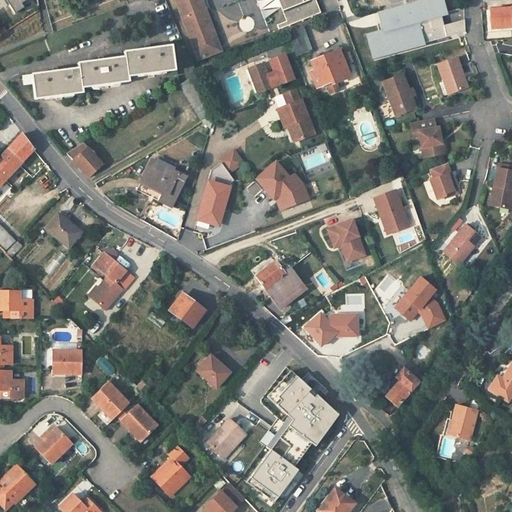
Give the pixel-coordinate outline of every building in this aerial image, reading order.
[(7,0),(15,13),(25,7),(22,3),(26,0),(7,0)] [(204,8),(201,0),(176,0),(182,16),(204,8)] [(283,8),(280,0),(261,0),(269,19),(283,8)] [(281,24),(283,28),(324,12),(319,0),(280,0),(283,8),(289,21),(281,24)] [(439,13),(445,12),(441,0),(409,0),(373,10),(378,28),(438,11),(439,13)] [(511,4),(505,9),(489,11),(491,28),(511,26),(511,21),(511,4)] [(220,50),(204,8),(182,16),(198,58),(220,50)] [(378,28),(363,32),(370,57),(445,36),(442,24),(439,13),(438,11),(378,28)] [(442,24),(445,36),(466,30),(465,18),(442,24)] [(312,51),(304,27),(288,33),(296,57),(312,51)] [(175,70),(171,46),(147,49),(124,52),(124,57),(127,77),(150,74),(175,70)] [(349,76),(346,68),(350,66),(349,63),(345,54),(344,51),(340,53),(339,51),(312,62),(315,71),(311,72),(317,86),(326,83),(331,81),(332,83),(336,81),(349,76)] [(294,79),(284,55),(269,60),(274,72),(267,75),(262,63),(248,68),(258,93),(272,88),(272,87),(279,84),(279,85),(294,79)] [(127,77),(124,57),(101,60),(77,63),(78,68),(81,88),(106,85),(128,82),(127,77)] [(467,87),(456,58),(437,64),(444,82),(446,81),(451,93),(467,87)] [(81,88),(78,68),(31,75),(22,76),(24,85),(33,84),(35,99),(58,96),(82,93),(81,88)] [(411,97),(408,90),(402,74),(382,82),(390,102),(396,115),(396,116),(416,108),(411,97)] [(191,77),(180,84),(202,120),(213,113),(191,77)] [(339,90),(336,81),(332,83),(331,81),(326,83),(331,93),(339,90)] [(300,100),(295,89),(284,94),(288,105),(300,100)] [(314,134),(301,100),(300,100),(288,105),(277,109),(285,128),(288,126),(291,125),(298,141),(314,134)] [(396,115),(390,102),(383,104),(379,106),(385,120),(396,115)] [(213,113),(202,120),(204,124),(210,129),(215,115),(214,113),(213,113)] [(441,140),(438,128),(435,128),(433,118),(410,123),(413,137),(419,135),(420,141),(424,158),(443,154),(445,151),(443,143),(441,143),(441,140)] [(298,141),(291,125),(288,126),(294,142),(298,141)] [(104,131),(90,139),(92,144),(107,135),(104,131)] [(22,134),(8,149),(22,161),(33,149),(22,134)] [(83,143),(66,153),(72,160),(88,178),(103,164),(83,143)] [(300,151),(307,178),(333,171),(326,144),(300,151)] [(0,185),(22,161),(8,149),(0,157),(0,185)] [(243,163),(234,150),(220,160),(222,163),(211,170),(198,217),(220,224),(232,182),(235,181),(229,173),(243,163)] [(176,167),(157,158),(155,161),(174,171),(176,167)] [(186,177),(174,171),(155,161),(151,160),(136,190),(171,207),(186,177)] [(290,178),(275,162),(259,176),(267,185),(264,188),(273,198),(274,197),(277,196),(293,182),(290,178)] [(453,190),(447,174),(450,173),(447,163),(430,169),(434,179),(430,180),(437,199),(444,196),(446,193),(453,190)] [(511,209),(511,200),(511,171),(498,169),(497,168),(493,186),(497,187),(494,206),(511,209)] [(456,189),(450,173),(447,174),(453,190),(456,189)] [(308,199),(303,185),(294,175),(290,178),(293,182),(277,196),(280,199),(283,208),(308,199)] [(267,185),(259,176),(256,179),(264,188),(267,185)] [(457,193),(456,189),(453,190),(446,193),(444,196),(444,198),(457,193)] [(409,227),(395,191),(374,199),(381,218),(384,217),(390,234),(409,227)] [(277,196),(274,197),(277,200),(280,209),(283,208),(280,199),(277,196)] [(81,232),(68,221),(70,218),(61,211),(46,229),(69,247),(81,232)] [(390,234),(384,217),(381,218),(388,235),(390,234)] [(365,255),(352,221),(327,230),(334,248),(341,245),(344,244),(350,260),(365,255)] [(16,241),(0,224),(0,243),(6,250),(16,241)] [(468,254),(481,237),(465,224),(443,252),(457,263),(466,253),(468,254)] [(16,241),(5,252),(10,258),(22,246),(16,241)] [(350,260),(344,244),(341,245),(347,262),(350,260)] [(116,255),(108,249),(104,254),(112,260),(116,255)] [(459,265),(468,254),(466,253),(457,263),(459,265)] [(123,290),(133,278),(112,260),(104,254),(93,267),(101,274),(102,273),(107,277),(98,288),(90,297),(105,310),(122,290),(123,290)] [(306,289),(290,268),(287,271),(284,273),(275,262),(255,277),(279,309),(306,289)] [(432,298),(438,291),(421,277),(397,309),(411,320),(418,312),(421,315),(428,330),(447,320),(439,303),(432,298)] [(90,297),(98,288),(95,285),(87,295),(90,297)] [(30,319),(30,301),(19,300),(19,292),(0,291),(0,311),(3,312),(12,312),(12,318),(30,319)] [(30,301),(30,292),(19,292),(19,300),(30,301)] [(197,305),(182,293),(180,296),(196,307),(197,305)] [(205,310),(197,305),(196,307),(180,296),(169,310),(192,327),(205,310)] [(65,304),(58,297),(53,302),(58,307),(60,308),(65,304)] [(53,302),(52,301),(49,304),(55,310),(58,307),(53,302)] [(166,322),(152,312),(147,318),(161,328),(166,322)] [(357,314),(329,314),(325,318),(320,314),(306,327),(323,346),(334,337),(357,336),(357,314)] [(12,364),(12,346),(0,345),(0,364),(4,364),(12,364)] [(81,374),(82,351),(76,351),(51,350),(51,369),(57,369),(57,373),(78,374),(81,374)] [(230,372),(210,355),(197,371),(216,388),(230,372)] [(399,380),(385,397),(396,407),(422,378),(416,372),(418,370),(408,362),(395,377),(399,380)] [(508,401),(511,394),(511,362),(502,379),(497,376),(489,390),(508,401)] [(23,399),(23,380),(10,380),(11,371),(4,371),(0,370),(0,390),(1,390),(1,398),(23,399)] [(279,398),(298,377),(292,371),(268,397),(277,405),(281,400),(279,398)] [(277,405),(294,421),(251,476),(279,496),(293,477),(299,469),(295,466),(312,442),(316,445),(339,413),(298,377),(279,398),(281,400),(277,405)] [(129,404),(108,382),(91,398),(103,410),(104,411),(107,408),(115,417),(116,416),(127,405),(129,404)] [(141,382),(136,387),(141,391),(143,393),(148,388),(141,382)] [(120,420),(132,409),(127,405),(116,416),(120,420)] [(157,426),(136,405),(132,409),(120,420),(136,437),(139,434),(144,439),(157,426)] [(470,440),(477,411),(455,405),(448,434),(470,440)] [(115,417),(107,408),(104,411),(112,419),(115,417)] [(112,419),(104,411),(103,410),(97,415),(107,425),(112,419)] [(200,427),(205,421),(200,417),(195,423),(198,426),(200,427)] [(245,433),(230,419),(207,444),(223,457),(245,433)] [(194,439),(202,429),(200,427),(198,426),(190,436),(194,439)] [(50,464),(72,443),(56,427),(35,448),(32,451),(40,458),(42,456),(50,464)] [(476,451),(470,446),(465,452),(472,457),(476,451)] [(191,477),(181,467),(189,459),(177,447),(169,456),(172,459),(175,462),(163,474),(160,471),(152,479),(170,497),(191,477)] [(163,474),(175,462),(172,459),(160,471),(163,474)] [(0,505),(5,510),(13,502),(14,504),(35,484),(17,465),(9,473),(11,475),(0,486),(0,505)] [(0,486),(11,475),(9,473),(0,481),(0,486)] [(279,496),(251,476),(248,481),(275,501),(279,496)] [(219,490),(225,483),(220,478),(214,485),(219,490)] [(232,511),(235,509),(226,499),(236,490),(229,483),(204,507),(209,511),(232,511)] [(334,488),(318,510),(320,511),(347,511),(355,503),(334,488)] [(235,509),(245,499),(236,490),(226,499),(235,509)] [(101,511),(88,498),(83,504),(73,494),(59,508),(62,511),(101,511)]
